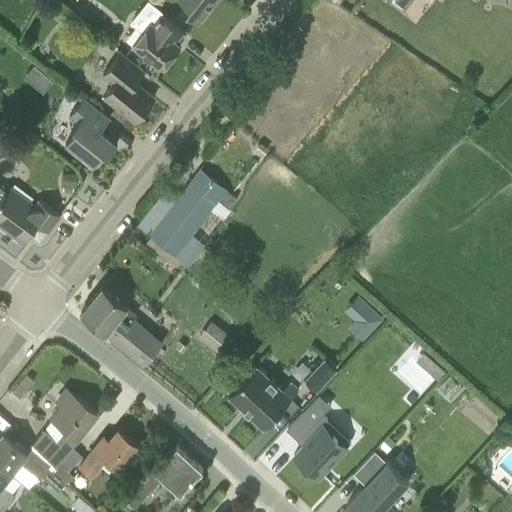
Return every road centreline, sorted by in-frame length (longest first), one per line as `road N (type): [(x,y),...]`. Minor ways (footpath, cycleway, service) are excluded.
road 1 (residential): [(41,306),(284,0)]
road 2 (residential): [(287,511),(41,306)]
